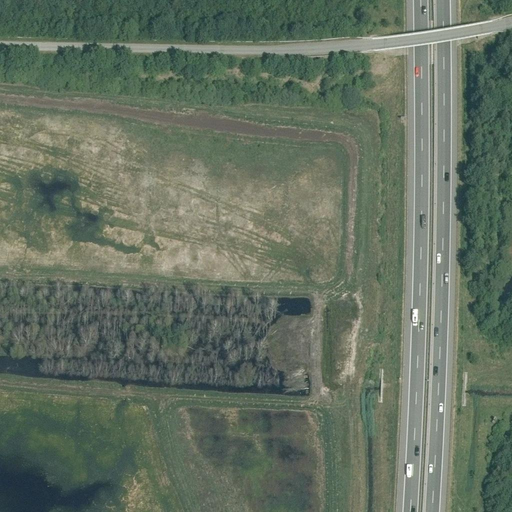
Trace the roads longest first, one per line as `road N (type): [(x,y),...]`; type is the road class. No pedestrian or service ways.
road 1 (unclassified): [(0,46),(304,55),(511,27)]
road 2 (motorway): [(431,511),(443,261),(442,0)]
road 3 (motorway): [(419,0),(420,259),(409,511)]
